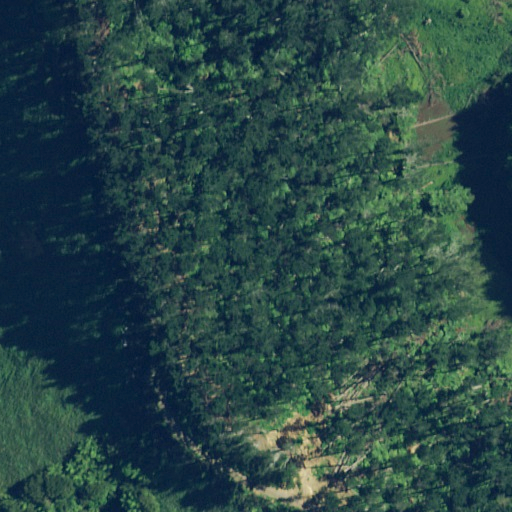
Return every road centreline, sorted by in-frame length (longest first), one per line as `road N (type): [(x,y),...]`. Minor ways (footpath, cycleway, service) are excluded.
road 1 (track): [(75,0),(174,415),(186,436),(244,476),(323,511)]
road 2 (track): [(511,453),(481,426),(471,399),(482,356),(511,337)]
